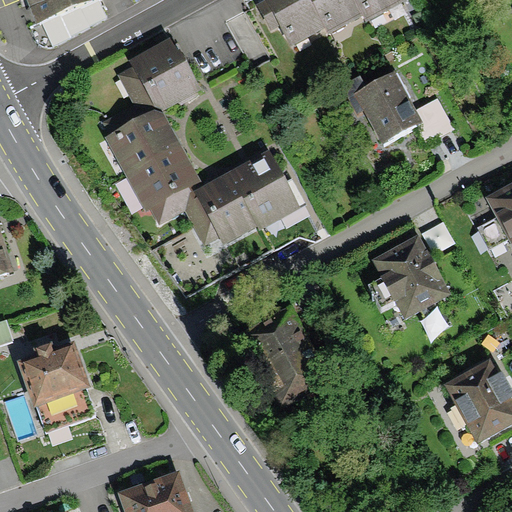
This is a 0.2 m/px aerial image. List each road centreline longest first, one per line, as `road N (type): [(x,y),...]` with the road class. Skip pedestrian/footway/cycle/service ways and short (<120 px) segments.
road 1 (residential): [(511,149),(153,346)]
road 2 (residential): [(212,428),(0,504)]
road 3 (residential): [(0,109),(188,0)]
road 4 (primary): [(153,346),(31,169)]
